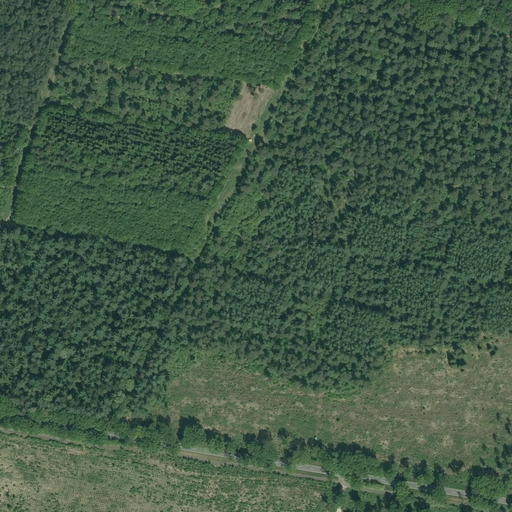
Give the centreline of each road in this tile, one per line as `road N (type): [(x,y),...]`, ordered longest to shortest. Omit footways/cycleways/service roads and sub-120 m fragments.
road 1 (secondary): [(511,503),(0,417)]
road 2 (track): [(336,0),(112,436)]
road 3 (track): [(259,138),(511,200)]
road 4 (track): [(79,0),(9,220)]
road 5 (track): [(197,259),(9,220)]
